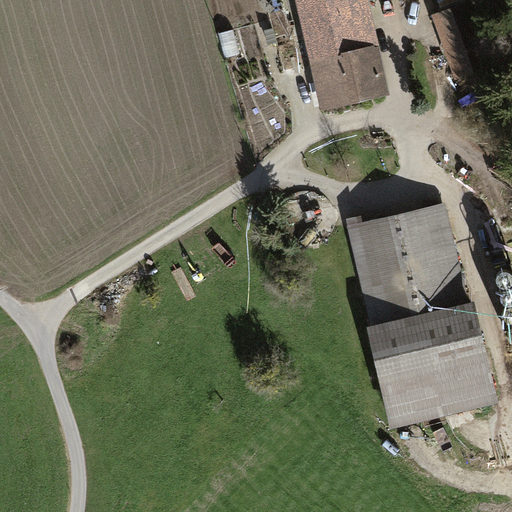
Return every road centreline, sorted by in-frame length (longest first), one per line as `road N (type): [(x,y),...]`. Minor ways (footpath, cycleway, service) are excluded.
road 1 (track): [(27,325),(275,165),(308,133),(401,114),(511,175)]
road 2 (track): [(77,511),(79,449),(27,325)]
